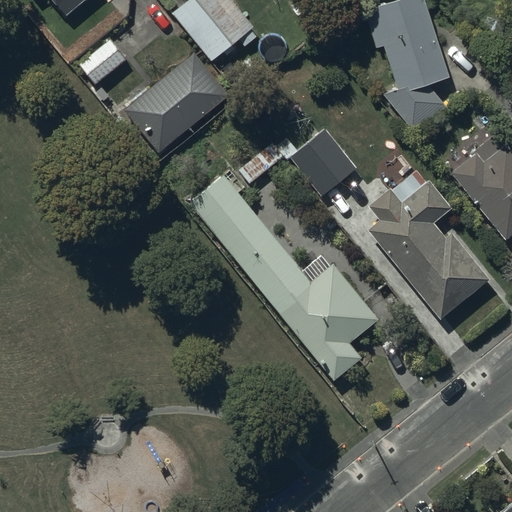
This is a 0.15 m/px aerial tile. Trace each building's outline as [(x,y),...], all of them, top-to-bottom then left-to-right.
[(47,0),(53,7),(54,6),(64,18),(85,0),(47,0)] [(187,0),(170,14),(210,63),(222,53),(225,56),(234,48),(231,45),(253,28),(230,0),(187,0)] [(423,0),(395,0),(362,11),(374,50),(382,47),(395,90),(381,95),(412,134),(445,108),(427,85),(448,78),(423,0)] [(77,65),(93,86),(125,59),(109,39),(77,65)] [(193,53),(122,110),(156,154),(227,97),(193,53)] [(236,171),(248,184),(281,158),(285,162),(289,159),(320,198),(357,169),(324,129),(297,150),(287,138),(275,147),(271,143),(236,171)] [(469,157),(448,174),(504,242),(511,234),(511,153),(504,144),(502,146),(493,135),(468,155),(469,157)] [(186,202),(331,382),(361,359),(349,344),(378,320),(332,264),(329,266),(321,256),(300,272),(220,174),(186,202)] [(378,221),(366,231),(439,321),(488,281),(449,232),(444,237),(433,223),(450,209),(427,180),(420,186),(410,174),(390,191),(388,189),(366,207),(378,221)] [(511,511),(511,502),(499,511),(511,511)]
